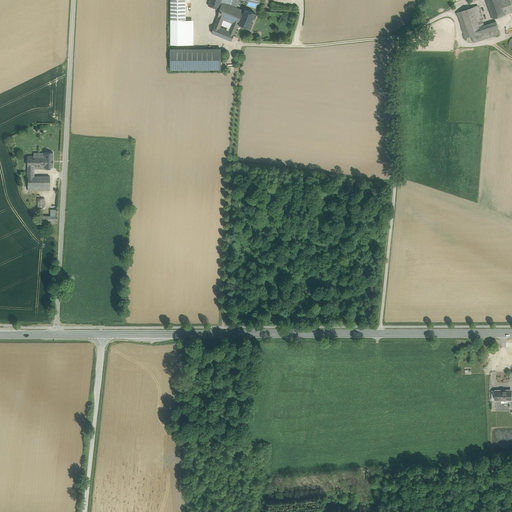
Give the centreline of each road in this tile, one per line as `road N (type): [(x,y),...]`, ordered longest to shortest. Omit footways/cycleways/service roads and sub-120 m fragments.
road 1 (primary): [(101,335),(511,332)]
road 2 (tertiary): [(73,0),(57,334)]
road 3 (unclassified): [(101,335),(84,511)]
